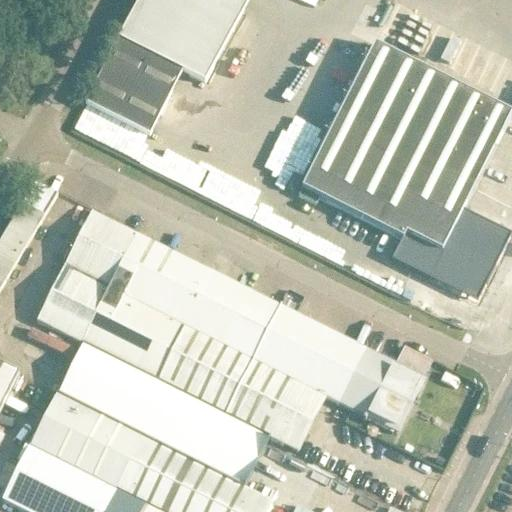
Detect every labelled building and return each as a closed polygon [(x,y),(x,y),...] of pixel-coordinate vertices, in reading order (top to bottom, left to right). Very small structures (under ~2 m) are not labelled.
[(140,0),(118,42),(85,107),(149,139),(182,74),(206,86),(252,0),(140,0)] [(433,13),(428,32),(448,37),(453,18),(433,13)] [(402,243),(392,262),(477,305),(510,237),(463,213),(511,116),(374,47),(298,198),(315,207),(318,200),(402,243)] [(36,188),(0,246),(0,297),(47,215),(57,197),(36,188)] [(81,348),(57,397),(244,491),(269,441),(296,455),(324,400),(363,420),(362,423),(365,424),(366,422),(396,437),(424,381),(92,215),(83,232),(36,326),(81,348)] [(0,369),(0,416),(19,379),(0,369)] [(57,397),(3,505),(16,511),(142,511),(144,509),(150,511),(268,511),(271,505),(244,491),(57,397)]
